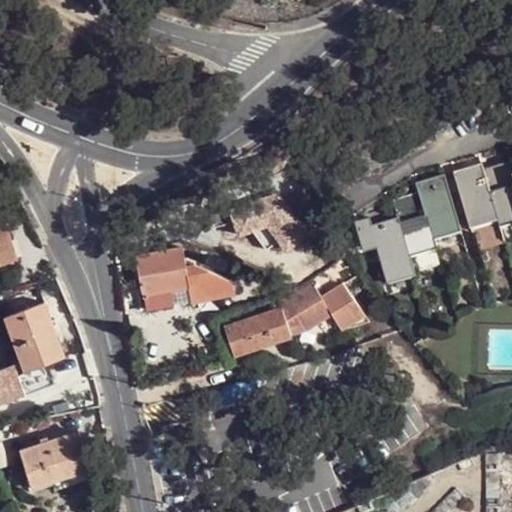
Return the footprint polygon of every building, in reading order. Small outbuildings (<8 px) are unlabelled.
[(485,154),(487,163),(507,157),(505,148),(485,154)] [(470,165),(480,162),(478,156),(469,159),(470,165)] [(450,165),(453,175),(463,172),(459,162),(450,165)] [(455,180),(459,193),(469,228),(498,220),(500,226),(511,222),(511,171),(509,164),(483,171),(482,166),(463,172),(453,175),(455,180)] [(430,172),(433,181),(445,177),(442,168),(430,172)] [(445,177),(433,181),(417,185),(419,195),(395,202),(398,212),(383,216),(385,224),(372,227),(371,222),(380,218),(379,211),(366,215),(368,220),(355,224),(363,253),(376,250),(386,284),(417,275),(411,256),(436,248),(434,239),(461,231),(450,195),(446,182),(445,177)] [(455,180),(446,182),(450,195),(459,193),(455,180)] [(391,191),(394,199),(406,195),(409,190),(407,182),(391,191)] [(295,190),(284,194),(292,217),(303,213),(295,190)] [(292,217),(284,194),(248,207),(246,205),(229,211),(235,223),(240,236),(292,217)] [(0,265),(3,265),(19,260),(13,242),(7,224),(1,205),(0,205),(0,265)] [(123,298),(126,313),(173,305),(170,292),(191,288),(194,294),(200,293),(212,297),(231,289),(229,283),(194,267),(193,262),(182,258),(180,250),(135,259),(139,277),(142,295),(123,298)] [(229,343),(233,357),(292,339),(291,337),(303,332),(332,315),(322,298),(314,285),(280,304),(282,310),(224,328),(229,343)] [(343,285),(322,298),(332,315),(341,331),(365,317),(343,285)] [(43,345),(59,340),(46,304),(6,318),(26,371),(37,367),(49,363),(43,345)] [(65,357),(59,340),(43,345),(49,363),(65,357)] [(0,404),(26,395),(16,365),(0,371),(0,404)] [(48,478),(50,482),(91,469),(85,451),(79,432),(26,451),(29,460),(25,461),(32,483),(48,478)] [(34,488),(50,482),(48,478),(32,483),(34,488)]
